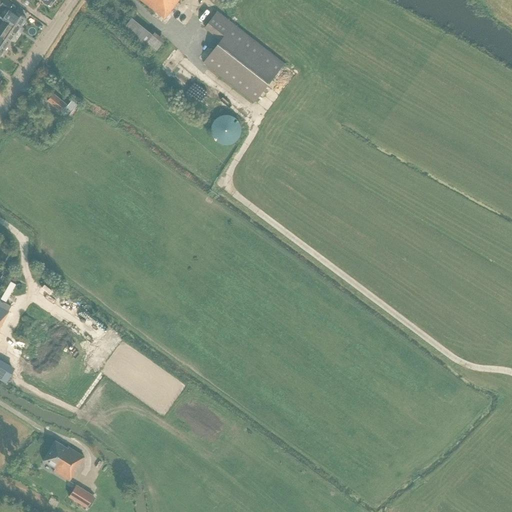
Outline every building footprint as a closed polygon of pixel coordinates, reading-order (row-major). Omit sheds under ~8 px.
[(8,11),(13,4),(7,0),(4,0),(0,6),(8,11)] [(140,0),(164,19),(179,0),(140,0)] [(4,21),(18,31),(26,19),(16,12),(16,13),(11,9),(4,21)] [(254,102),(284,63),(217,12),(205,28),(221,40),(203,63),(254,102)] [(154,53),(162,43),(132,18),(124,28),(154,53)] [(0,35),(10,42),(18,31),(4,21),(0,26),(0,35)] [(0,51),(2,54),(10,42),(0,35),(0,51)] [(66,104),(53,94),(47,101),(62,113),(64,110),(69,114),(72,110),(71,108),(74,103),(70,100),(66,104)] [(226,145),(228,145),(231,144),(233,144),(235,142),(237,141),(239,139),(240,136),(241,134),(241,132),(241,129),(241,126),(240,124),(239,122),(237,120),(236,118),(233,117),(231,116),(229,115),(226,115),(224,115),(221,116),(219,117),(217,118),(215,120),(213,122),(212,125),(212,127),(211,130),(211,132),(212,135),(213,137),(215,139),(216,141),(218,143),(221,144),(223,145),(226,145)] [(282,162),(283,158),(270,152),(268,156),(282,162)] [(0,260),(8,265),(16,253),(6,247),(0,257),(0,260)] [(11,272),(3,267),(2,269),(1,268),(0,270),(0,272),(8,277),(11,272)] [(1,301),(0,303),(0,328),(9,312),(7,312),(10,306),(1,301)] [(0,380),(5,383),(13,369),(0,362),(0,380)] [(67,448),(55,441),(42,461),(54,469),(53,472),(69,481),(73,474),(76,475),(82,465),(79,463),(83,456),(71,449),(73,447),(69,445),(67,448)] [(87,508),(94,496),(76,485),(69,497),(87,508)]
